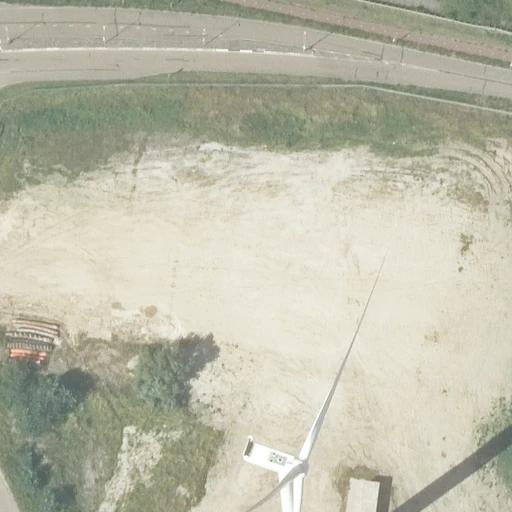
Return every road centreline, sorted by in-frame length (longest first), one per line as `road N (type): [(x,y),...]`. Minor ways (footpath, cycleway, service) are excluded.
road 1 (tertiary): [(339,57),(243,30),(0,23)]
road 2 (tertiary): [(0,68),(339,57)]
road 3 (tertiary): [(511,85),(339,57)]
